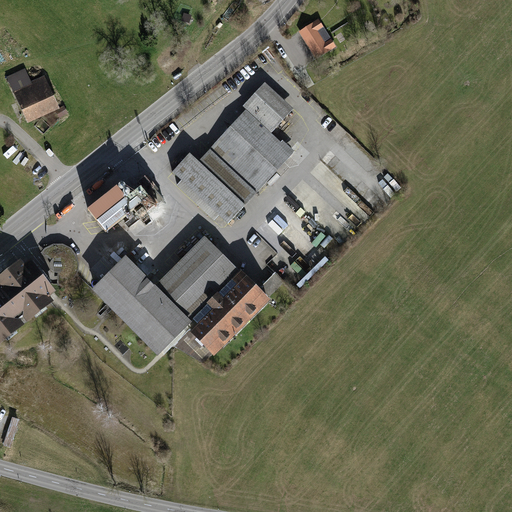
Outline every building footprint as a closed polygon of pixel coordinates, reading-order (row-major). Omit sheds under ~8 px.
[(305,26),(299,29),(314,56),(333,45),(318,18),(305,26)] [(42,76),(11,90),(25,121),(56,107),(42,76)] [(187,153),(170,172),(225,224),(290,152),(269,133),(291,109),(262,84),(242,104),(246,108),(196,161),(187,153)] [(127,198),(98,221),(107,233),(144,204),(149,211),(164,200),(145,177),(139,182),(142,187),(127,198)] [(116,185),(88,208),(98,221),(127,198),(116,185)] [(121,255),(89,289),(154,354),(230,269),(198,239),(152,289),(121,255)] [(46,248),(41,254),(52,261),(49,265),(50,269),(57,274),(58,288),(70,284),(77,273),(78,260),(73,251),(65,245),(52,245),(46,248)] [(22,261),(0,277),(0,341),(53,302),(22,261)] [(196,324),(187,333),(211,357),(269,298),(240,269),(191,319),(196,324)]
